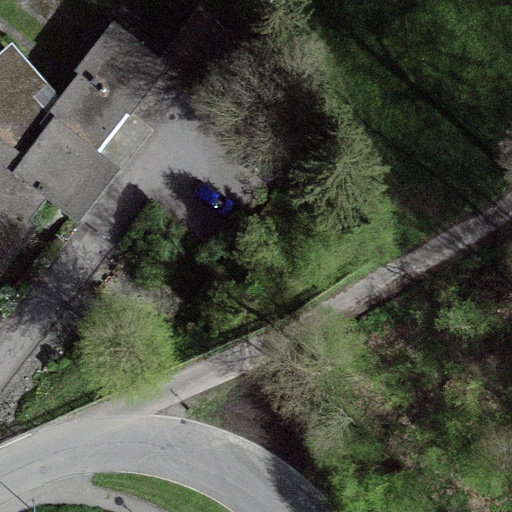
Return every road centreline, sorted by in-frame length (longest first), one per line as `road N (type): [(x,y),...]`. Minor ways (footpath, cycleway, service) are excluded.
road 1 (unclassified): [(68,457),(511,204)]
road 2 (residential): [(68,457),(159,445),(202,456),(277,511)]
